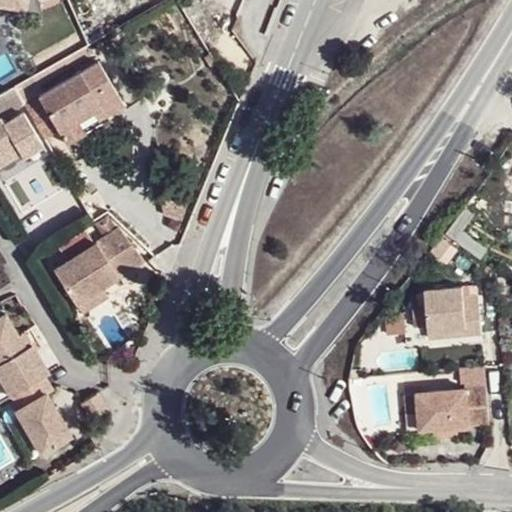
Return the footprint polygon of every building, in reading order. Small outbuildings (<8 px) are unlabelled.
[(94,110),(101,122),(127,107),(98,61),(76,74),(94,110)] [(61,130),(94,110),(76,74),(40,96),(61,130)] [(67,142),(101,122),(94,110),(61,130),(67,142)] [(3,118),(0,120),(0,164),(21,152),(24,157),(44,145),(25,113),(6,124),(3,118)] [(21,152),(0,164),(0,173),(2,177),(47,150),(44,145),(24,157),(21,152)] [(111,234),(54,266),(74,301),(100,287),(115,277),(131,268),(111,234)] [(100,287),(74,301),(80,311),(107,296),(100,287)] [(426,328),(427,333),(463,331),(464,337),(481,336),(476,299),(461,299),(459,289),(423,293),(424,311),(412,311),(414,329),(426,328)] [(7,308),(0,311),(0,370),(11,389),(21,383),(30,398),(17,405),(42,448),(71,429),(46,387),(53,384),(45,369),(49,367),(32,338),(26,342),(16,325),(7,308)] [(22,322),(16,325),(26,342),(32,338),(22,322)] [(427,333),(428,340),(464,337),(463,331),(427,333)] [(485,384),(418,390),(420,410),(421,428),(490,421),(485,384)] [(418,390),(409,391),(411,411),(420,410),(418,390)] [(99,392),(81,403),(91,418),(108,407),(99,392)] [(17,405),(11,409),(36,451),(42,448),(17,405)]
